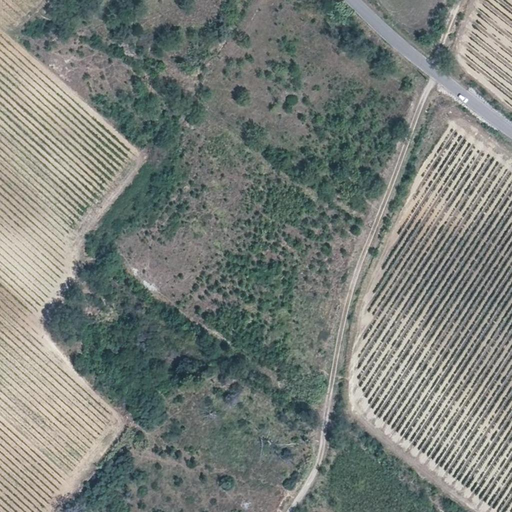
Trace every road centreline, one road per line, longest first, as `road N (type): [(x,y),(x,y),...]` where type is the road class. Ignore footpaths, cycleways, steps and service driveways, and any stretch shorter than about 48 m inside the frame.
road 1 (track): [(290,511),(325,444),(360,260),(460,0)]
road 2 (tertiary): [(511,134),(350,0)]
